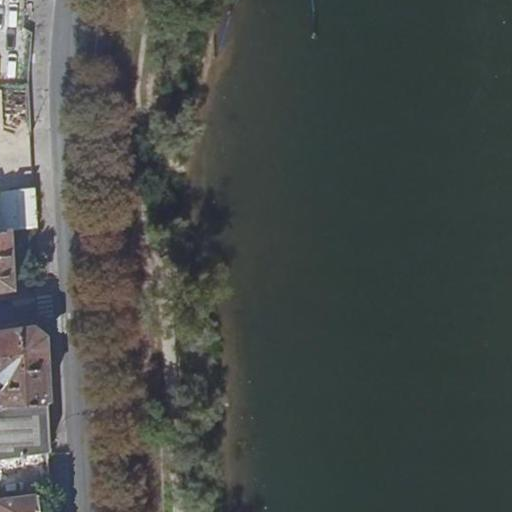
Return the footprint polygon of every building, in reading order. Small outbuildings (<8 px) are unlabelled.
[(0,232),(7,232),(35,228),(32,193),(0,196),(0,232)] [(14,271),(13,261),(9,261),(7,232),(0,232),(0,294),(11,293),(10,271),(14,271)] [(0,409),(45,407),(41,340),(29,331),(0,335),(0,385),(2,387),(2,389),(0,389),(0,409)] [(0,460),(47,454),(45,407),(0,409),(0,460)] [(0,511),(38,511),(38,510),(36,510),(35,497),(0,501),(0,511)]
